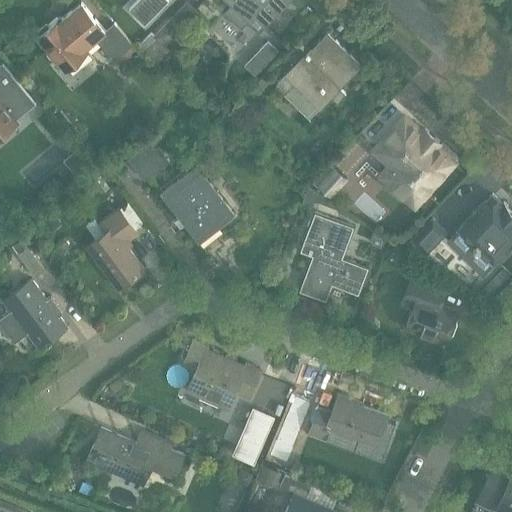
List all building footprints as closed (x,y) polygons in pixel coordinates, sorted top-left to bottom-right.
[(265,27),(290,0),(226,0),(231,4),(224,11),(241,28),(253,15),(265,27)] [(97,38),(115,58),(133,43),(115,22),(105,30),(82,2),(63,18),(61,17),(38,36),(65,69),(89,49),(87,47),(97,38)] [(181,26),(173,18),(155,36),(152,33),(140,46),(157,62),(169,50),(163,45),(181,26)] [(321,108),(332,97),(338,102),(346,94),(340,89),(362,66),(328,32),(276,85),(285,94),(295,83),(321,108)] [(269,39),(261,47),(272,58),(279,50),(269,39)] [(0,138),(3,136),(19,123),(16,119),(36,102),(3,63),(0,65),(0,138)] [(404,115),(375,148),(391,163),(382,173),(398,188),(415,203),(424,192),(454,159),(436,144),(439,140),(425,127),(422,131),(404,115)] [(148,176),(169,159),(159,147),(147,146),(146,144),(131,155),(148,176)] [(162,192),(199,240),(234,214),(197,165),(162,192)] [(349,178),(334,165),(317,184),(331,197),(349,178)] [(321,201),(323,195),(308,186),(303,202),(321,201)] [(458,228),(446,240),(482,275),(493,264),(494,265),(499,260),(501,261),(511,250),(509,249),(511,246),(511,207),(509,205),(504,201),(505,201),(503,199),(502,199),(492,190),(457,227),(458,228)] [(88,243),(119,286),(145,267),(126,241),(138,232),(120,206),(102,219),(109,228),(88,243)] [(300,289),(325,298),(330,284),(358,294),(368,268),(341,258),(343,250),(352,227),(339,222),(314,213),(305,237),(317,242),(300,289)] [(412,241),(407,246),(419,258),(424,252),(426,254),(448,231),(433,216),(410,239),(412,241)] [(37,275),(46,268),(23,238),(14,245),(20,252),(37,275)] [(62,311),(51,295),(48,297),(33,278),(5,299),(13,309),(0,318),(0,322),(14,342),(29,331),(40,346),(68,325),(61,314),(62,314),(62,311)] [(404,297),(415,301),(406,326),(445,340),(447,335),(453,332),(457,321),(454,315),(456,310),(428,300),(433,287),(410,279),(404,297)] [(244,362),(243,364),(206,348),(208,346),(193,339),(183,363),(195,369),(186,389),(226,407),(233,390),(247,396),(259,368),(244,362)] [(318,407),(308,434),(327,441),(331,427),(359,437),(354,450),(382,460),(395,423),(386,419),(388,414),(361,404),(361,406),(355,405),(356,402),(337,396),(331,412),(318,407)] [(294,397),(276,442),(292,449),(311,404),(294,397)] [(255,407),(234,454),(255,464),(276,416),(255,407)] [(174,479),(186,453),(170,446),(171,442),(140,429),(134,442),(98,426),(85,457),(141,481),(147,467),(174,479)] [(489,511),(491,507),(503,511),(511,511),(511,463),(496,456),(473,503),(489,511)] [(262,465),(256,479),(272,486),(274,482),(278,472),(277,471),(262,465)] [(243,468),(240,474),(243,482),(249,485),(255,473),(243,468)] [(292,491),(282,511),(339,511),(308,498),(312,488),(285,476),(281,486),(292,491)] [(84,481),(80,490),(89,495),(94,485),(84,481)] [(22,511),(23,510),(0,500),(0,511),(22,511)]
